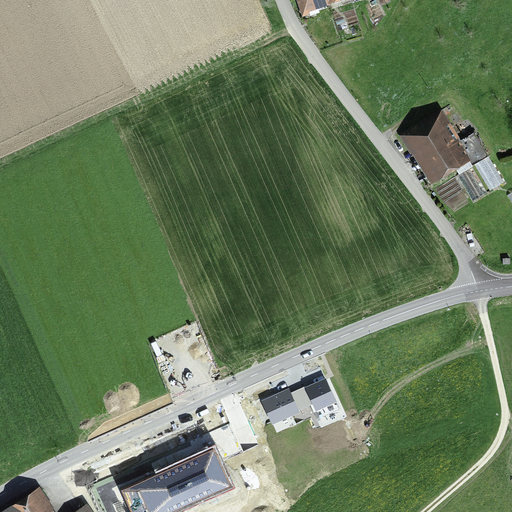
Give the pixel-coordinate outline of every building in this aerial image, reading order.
[(296,0),(302,18),(319,13),(318,10),(349,0),(296,0)] [(430,183),(455,167),(459,174),(457,175),(472,200),(504,181),(474,130),(460,138),(442,107),(398,133),(410,153),(412,153),(430,183)] [(325,379),(306,388),(319,417),(338,408),(325,379)] [(299,412),(289,389),(262,401),(273,424),(299,412)] [(213,451),(123,491),(132,511),(171,511),(229,486),(213,451)] [(40,485),(0,510),(0,511),(54,511),(52,508),(54,507),(40,485)] [(93,511),(87,502),(71,511),(93,511)]
